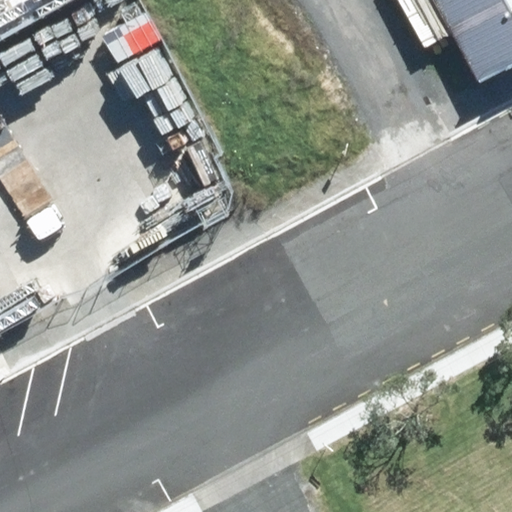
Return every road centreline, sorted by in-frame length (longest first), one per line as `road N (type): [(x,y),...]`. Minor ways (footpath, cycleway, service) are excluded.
road 1 (unclassified): [(27,511),(511,228)]
road 2 (track): [(342,0),(480,247)]
